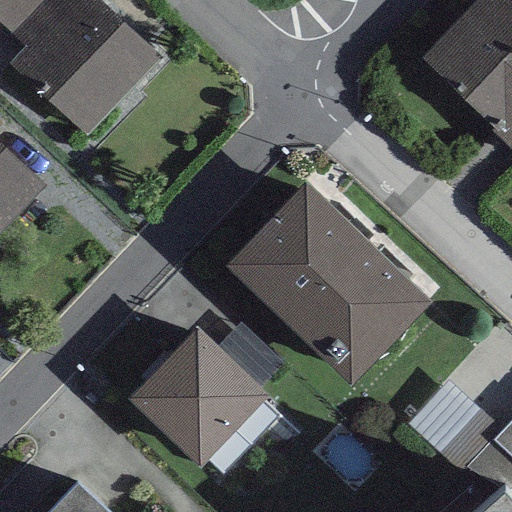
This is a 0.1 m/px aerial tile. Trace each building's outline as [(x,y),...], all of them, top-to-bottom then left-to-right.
[(44,0),(0,0),(0,23),(12,35),(44,0)] [(162,58),(99,0),(44,0),(12,35),(27,49),(10,67),(85,138),(162,58)] [(511,0),(479,0),(422,62),(511,144),(511,0)] [(0,234),(44,190),(0,147),(0,234)] [(430,305),(307,188),(224,269),(349,389),(430,305)] [(267,398),(195,330),(128,401),(200,469),(267,398)] [(511,461),(511,435),(500,452),(511,461)] [(100,511),(74,487),(50,511),(100,511)] [(511,511),(511,510),(505,502),(493,511),(511,511)]
